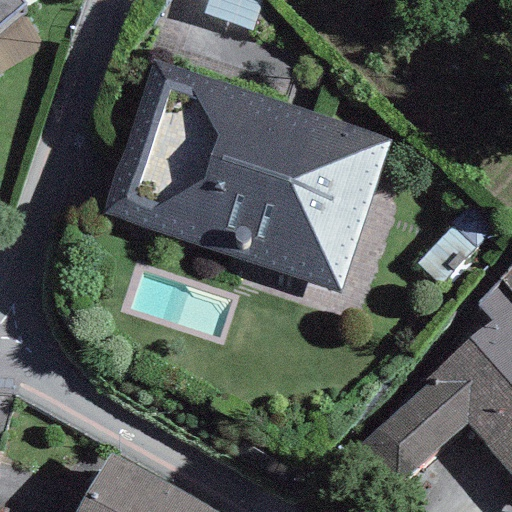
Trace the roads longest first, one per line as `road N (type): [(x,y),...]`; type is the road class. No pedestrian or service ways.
road 1 (residential): [(109,0),(0,300)]
road 2 (residential): [(0,367),(246,511)]
